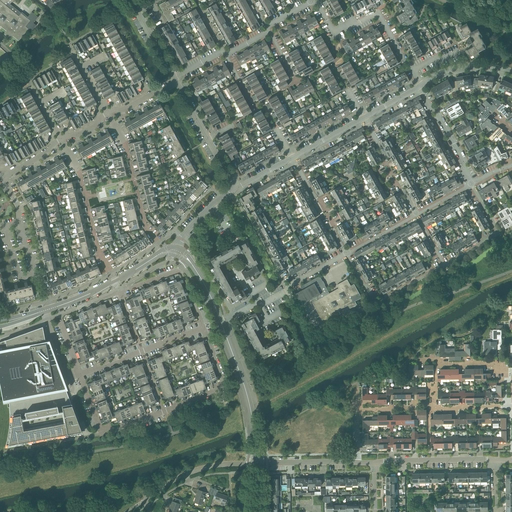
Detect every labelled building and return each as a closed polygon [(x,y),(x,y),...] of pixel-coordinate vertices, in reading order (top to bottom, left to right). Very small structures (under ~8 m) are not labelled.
[(0,0),(0,23),(2,25),(1,26),(6,31),(4,34),(10,39),(13,36),(19,41),(28,29),(31,32),(36,25),(33,23),(38,17),(32,12),(27,18),(10,4),(10,5),(8,3),(9,2),(6,0),(0,0)] [(56,6),(50,0),(46,0),(44,2),(51,9),(53,7),(54,8),(56,6)] [(169,0),(165,2),(170,12),(175,10),(169,0)] [(175,0),(169,0),(175,10),(180,7),(179,6),(175,0)] [(244,0),(237,4),(239,9),(247,4),(246,2),(248,0),(244,0)] [(366,0),(363,0),(361,1),(368,13),(370,12),(368,8),(371,7),(366,0)] [(373,0),(366,0),(371,7),(373,5),(375,9),(377,8),(373,0)] [(397,6),(400,11),(402,10),(404,13),(397,17),(401,24),(403,24),(406,23),(408,26),(419,20),(416,15),(417,14),(416,14),(414,11),(416,9),(413,4),(412,5),(410,1),(411,0),(392,0),(395,3),(400,0),(401,0),(403,3),(397,6)] [(361,1),(357,4),(361,12),(364,11),(366,14),(368,13),(361,1)] [(165,2),(159,5),(169,22),(174,19),(170,13),(170,12),(165,2)] [(355,2),(350,4),(358,18),(360,17),(358,13),(361,12),(357,4),(355,2)] [(260,12),(261,14),(273,8),(271,3),(262,8),(264,10),(260,12)] [(328,12),(329,14),(341,8),(338,3),(330,8),(331,10),(328,12)] [(208,11),(210,13),(218,9),(215,4),(204,10),(205,12),(208,11)] [(239,9),(242,13),(253,7),(252,5),(249,7),(247,4),(239,9)] [(242,13),(244,18),(252,13),(251,11),(254,9),(253,7),(242,13)] [(273,8),(261,14),(263,16),(266,14),(268,17),(276,12),(273,8)] [(341,8),(329,14),(330,16),(334,14),(335,17),(344,12),(341,8)] [(187,14),(190,18),(198,14),(195,9),(187,14)] [(208,18),(209,20),(220,13),(218,9),(210,13),(211,16),(208,18)] [(213,20),(215,22),(223,18),(220,13),(209,20),(210,22),(213,20)] [(244,18),(247,22),(258,16),(257,14),(254,16),(252,13),(244,18)] [(190,18),(192,23),(201,18),(198,14),(190,18)] [(309,15),(307,16),(314,28),(319,25),(314,17),(311,18),(309,15)] [(247,22),(249,27),(257,22),(256,20),(259,18),(258,16),(247,22)] [(307,21),(305,22),(309,30),(314,28),(307,16),(305,17),(307,21)] [(192,23),(195,27),(203,23),(201,18),(192,23)] [(213,27),(214,29),(226,22),(223,18),(215,22),(216,25),(213,27)] [(300,20),(298,21),(304,33),(309,30),(305,22),(302,24),(300,20)] [(298,26),(295,27),(300,36),(304,33),(298,21),(296,22),(298,26)] [(103,27),(106,32),(115,27),(112,22),(103,27)] [(218,29),(220,31),(228,27),(226,22),(214,29),(215,31),(218,29)] [(257,22),(249,27),(252,32),(263,25),(262,23),(259,25),(257,22)] [(170,23),(160,29),(163,33),(171,29),(173,28),(170,23)] [(195,27),(197,32),(206,27),(203,23),(195,27)] [(485,49),(486,49),(484,44),(485,44),(482,39),(481,39),(479,35),(481,34),(478,29),(472,33),(467,24),(460,28),(461,28),(463,31),(461,33),(464,38),(470,34),(472,37),(467,40),(469,45),(471,44),(473,47),(466,51),(470,58),(472,59),(475,57),(477,60),(488,54),(485,49)] [(291,25),(289,27),(295,38),(300,36),(295,27),(292,29),(291,25)] [(372,26),(370,27),(377,39),(382,36),(377,28),(374,30),(372,26)] [(106,32),(108,37),(117,32),(115,27),(106,32)] [(197,32),(200,37),(208,32),(206,27),(197,32)] [(218,36),(219,38),(231,31),(228,27),(220,31),(221,34),(218,36)] [(288,31),(286,33),(290,41),(295,38),(289,27),(286,28),(288,31)] [(370,32),(367,33),(372,42),(377,39),(370,27),(368,29),(370,32)] [(163,33),(165,38),(173,33),(171,29),(163,33)] [(441,32),(443,34),(449,46),(451,45),(449,41),(452,40),(446,29),(441,32)] [(231,31),(219,38),(220,40),(224,38),(225,40),(233,36),(235,35),(233,30),(231,31)] [(404,38),(405,41),(413,36),(416,35),(413,30),(399,38),(400,40),(404,38)] [(290,41),(286,33),(283,34),(281,31),(279,32),(285,44),(290,41)] [(108,37),(111,41),(120,36),(117,32),(108,37)] [(200,37),(202,41),(211,37),(208,32),(200,37)] [(363,32),(361,33),(367,44),(372,42),(367,33),(365,35),(363,32)] [(443,34),(441,32),(437,35),(443,45),(445,44),(447,47),(449,46),(443,34)] [(165,38),(168,42),(176,38),(173,33),(165,38)] [(361,37),(358,39),(362,47),(367,44),(361,33),(359,34),(361,37)] [(312,41),(315,46),(323,41),(322,38),(325,36),(324,34),(312,41)] [(443,45),(437,35),(432,37),(433,39),(440,51),(442,50),(440,47),(443,45)] [(90,37),(88,38),(93,47),(98,44),(93,36),(90,38),(90,37)] [(111,41),(113,46),(123,41),(120,36),(111,41)] [(233,36),(225,40),(226,43),(223,45),(224,47),(236,41),(233,36)] [(403,45),(404,48),(416,41),(413,36),(405,41),(407,44),(403,45)] [(202,41),(205,46),(213,41),(211,37),(202,41)] [(353,37),(351,38),(358,50),(362,47),(358,39),(355,40),(353,37)] [(86,40),(84,41),(88,49),(93,47),(88,38),(86,39),(86,40)] [(168,42),(170,47),(178,42),(176,38),(168,42)] [(351,42),(348,44),(353,52),(358,50),(351,38),(349,39),(351,42)] [(440,51),(433,39),(428,42),(433,50),(436,49),(438,52),(440,51)] [(263,42),(260,44),(265,52),(269,49),(264,40),(262,41),(263,42)] [(80,42),(78,43),(83,52),(88,49),(84,41),(81,43),(80,42)] [(113,46),(116,51),(125,46),(123,41),(113,46)] [(213,41),(205,46),(208,50),(216,46),(213,41)] [(315,46),(318,50),(329,44),(328,42),(325,44),(323,41),(315,46)] [(348,44),(347,41),(342,43),(349,57),(354,54),(353,52),(348,44)] [(409,48),(410,50),(419,46),(416,41),(404,48),(405,50),(409,48)] [(170,47),(173,52),(181,47),(178,42),(170,47)] [(83,52),(78,43),(76,44),(77,45),(74,47),(78,55),(83,52)] [(257,44),(255,45),(260,55),(261,57),(265,54),(265,52),(260,44),(257,45),(257,44)] [(318,50),(320,55),(329,50),(327,48),(331,46),(329,44),(318,50)] [(379,49),(382,54),(390,49),(389,46),(390,46),(389,44),(379,49)] [(253,48),(250,49),(255,57),(260,55),(255,45),(252,47),(253,48)] [(116,51),(119,56),(128,51),(125,46),(116,51)] [(173,52),(175,56),(184,52),(185,51),(183,46),(181,47),(173,52)] [(408,55),(410,57),(421,50),(419,46),(410,50),(412,53),(408,55)] [(247,50),(245,51),(250,60),(251,62),(256,59),(255,57),(250,49),(248,51),(247,50)] [(286,59),(287,61),(299,54),(297,49),(288,54),(290,57),(286,59)] [(382,54),(385,58),(394,53),(393,51),(392,52),(390,49),(382,54)] [(320,55),(323,60),(335,53),(334,51),(330,53),(329,50),(320,55)] [(421,50),(410,57),(411,59),(414,57),(416,60),(424,55),(421,50)] [(128,51),(119,56),(121,60),(130,55),(128,51)] [(244,53),(241,54),(246,63),(250,60),(245,51),(243,52),(244,53)] [(175,56),(178,61),(186,56),(184,52),(175,56)] [(335,53),(323,60),(326,65),(334,60),(332,57),(336,55),(335,53)] [(385,58),(387,63),(396,59),(394,56),(395,55),(394,53),(385,58)] [(246,63),(241,54),(238,56),(238,55),(235,56),(242,67),(247,64),(246,63)] [(292,61),(293,64),(302,59),(299,54),(287,61),(288,63),(292,61)] [(121,60),(124,65),(133,60),(130,55),(121,60)] [(186,56),(178,61),(180,65),(190,60),(188,55),(186,56)] [(62,62),(60,64),(62,69),(65,67),(76,61),(74,59),(72,60),(71,57),(70,58),(66,60),(65,58),(61,60),(62,62)] [(291,68),(293,70),(305,64),(302,59),(293,64),(295,66),(291,68)] [(396,59),(387,63),(385,64),(388,69),(399,63),(398,61),(397,61),(396,59)] [(124,65),(127,70),(136,65),(133,60),(124,65)] [(270,64),(273,69),(284,63),(283,61),(280,62),(278,60),(270,64)] [(65,67),(67,72),(76,67),(75,64),(77,63),(76,61),(65,67)] [(342,68),(343,71),(351,66),(349,61),(337,68),(338,70),(342,68)] [(223,67),(221,69),(225,77),(230,74),(224,62),(222,64),(223,67)] [(273,69),(275,74),(284,69),(282,66),(285,65),(284,63),(273,69)] [(306,63),(305,64),(293,70),(294,72),(297,70),(299,73),(307,68),(309,67),(306,63)] [(127,70),(129,75),(138,70),(136,65),(127,70)] [(341,75),(342,77),(354,71),(356,70),(353,65),(351,66),(343,71),(345,74),(341,75)] [(90,75),(91,77),(102,71),(99,66),(90,71),(92,74),(90,75)] [(307,68),(299,73),(300,75),(303,73),(305,76),(313,72),(310,66),(309,67),(307,68)] [(67,72),(70,77),(81,71),(80,68),(78,70),(76,67),(67,72)] [(216,67),(214,68),(221,80),(225,77),(221,69),(218,70),(216,67)] [(320,71),(322,76),(334,70),(333,68),(330,70),(328,67),(320,71)] [(214,72),(211,74),(216,82),(221,80),(214,68),(212,69),(214,72)] [(275,74),(278,79),(290,72),(288,70),(285,72),(284,69),(275,74)] [(52,70),(47,73),(52,82),(57,79),(52,70)] [(132,79),(132,80),(141,75),(138,70),(129,75),(132,79)] [(323,82),(325,81),(333,76),(332,74),(335,72),(334,70),(322,76),(320,77),(323,82)] [(70,77),(72,82),(82,76),(80,74),(82,73),(81,71),(70,77)] [(94,78),(96,81),(105,76),(102,71),(91,77),(92,80),(94,78)] [(347,78),(348,80),(357,76),(354,71),(342,77),(344,80),(347,78)] [(207,72),(205,73),(211,85),(212,87),(217,84),(216,82),(211,74),(209,75),(207,72)] [(278,79),(280,83),(289,79),(287,76),(291,74),(290,72),(278,79)] [(404,72),(399,75),(404,83),(406,82),(407,83),(409,81),(404,72)] [(47,73),(42,75),(47,85),(52,82),(47,73)] [(205,78),(202,79),(207,87),(211,85),(205,73),(203,74),(205,78)] [(247,80),(248,83),(257,78),(254,73),(242,80),(243,82),(247,80)] [(42,75),(37,78),(42,87),(47,85),(42,75)] [(132,80),(130,87),(135,96),(140,93),(138,90),(140,88),(142,84),(140,81),(144,79),(141,75),(132,80)] [(399,75),(394,77),(400,87),(402,86),(401,85),(404,83),(399,75)] [(481,86),(485,86),(487,76),(481,76),(481,75),(479,75),(479,77),(479,81),(475,81),(475,88),(480,88),(481,86)] [(72,82),(75,86),(86,80),(85,78),(83,79),(82,76),(72,82)] [(95,85),(96,87),(107,81),(105,76),(96,81),(97,84),(95,85)] [(325,81),(328,86),(339,79),(338,77),(335,79),(333,76),(325,81)] [(357,76),(348,80),(350,83),(347,85),(348,87),(359,81),(357,76)] [(470,76),(463,77),(465,87),(465,90),(475,88),(475,81),(471,81),(470,76)] [(495,91),(497,83),(497,82),(493,81),(494,79),(494,77),(492,77),(487,76),(485,86),(489,87),(489,89),(495,91)] [(197,77),(195,78),(202,90),(207,87),(202,79),(199,81),(197,77)] [(394,77),(390,80),(394,88),(397,87),(398,88),(400,87),(394,77)] [(458,88),(465,87),(463,77),(457,78),(457,84),(454,85),(456,91),(459,90),(458,88)] [(42,87),(37,78),(32,81),(37,90),(42,87)] [(195,83),(192,84),(195,90),(193,91),(197,99),(200,98),(197,93),(202,90),(195,78),(193,79),(195,83)] [(246,87),(247,89),(259,83),(257,78),(248,83),(250,85),(246,87)] [(307,83),(305,84),(309,93),(314,90),(308,78),(305,79),(307,83)] [(280,83),(277,85),(280,90),(288,85),(286,82),(290,81),(289,79),(280,83)] [(325,87),(328,92),(339,86),(337,83),(340,81),(339,79),(328,86),(325,87)] [(75,86),(78,91),(87,86),(85,83),(87,82),(86,80),(75,86)] [(390,80),(385,83),(390,92),(392,91),(392,90),(394,88),(390,80)] [(456,92),(456,91),(454,85),(453,82),(450,83),(448,80),(440,85),(445,93),(448,92),(450,91),(453,89),(455,92),(456,92)] [(499,88),(505,91),(509,83),(502,80),(500,84),(497,83),(495,91),(498,92),(499,88)] [(99,88),(101,90),(110,85),(107,81),(96,87),(97,89),(99,88)] [(226,89),(228,94),(238,88),(237,85),(240,84),(239,81),(226,89)] [(382,82),(379,83),(380,85),(385,94),(388,92),(388,93),(390,92),(385,83),(383,84),(382,82)] [(252,89),(253,92),(262,87),(259,83),(247,89),(249,91),(252,89)] [(301,85),(299,86),(304,95),(309,93),(305,84),(302,86),(301,85)] [(101,90),(104,95),(113,90),(110,85),(101,90)] [(380,85),(375,88),(381,97),(383,96),(382,95),(385,94),(380,85)] [(442,95),(445,93),(440,85),(432,89),(437,98),(440,96),(442,95)] [(78,91),(80,96),(91,90),(90,87),(88,88),(87,86),(78,91)] [(298,88),(295,89),(300,98),(304,95),(299,86),(297,87),(298,88)] [(339,86),(328,92),(331,97),(345,89),(343,87),(340,89),(339,86)] [(130,87),(125,90),(130,99),(135,96),(130,87)] [(252,97),(253,99),(264,92),(262,87),(253,92),(255,95),(252,97)] [(231,98),(233,97),(244,91),(243,89),(240,91),(238,88),(228,94),(231,98)] [(300,98),(295,89),(292,91),(290,88),(288,89),(295,101),(300,98)] [(375,88),(371,91),(375,99),(378,97),(379,99),(381,97),(375,88)] [(80,96),(83,100),(92,95),(91,93),(93,92),(91,90),(80,96)] [(113,90),(104,95),(106,100),(110,98),(111,101),(116,102),(118,101),(120,104),(125,101),(120,92),(114,90),(113,90)] [(120,92),(125,101),(130,99),(125,90),(120,92)] [(233,97),(235,102),(244,98),(242,95),(245,93),(244,91),(233,97)] [(371,91),(366,93),(371,103),(373,101),(373,100),(375,99),(371,91)] [(264,92),(253,99),(254,101),(257,99),(259,102),(267,97),(264,92)] [(21,98),(24,103),(35,96),(33,94),(32,95),(30,93),(21,98)] [(371,103),(366,93),(361,96),(366,104),(369,103),(369,104),(371,103)] [(86,105),(95,100),(92,95),(83,100),(86,105)] [(24,103),(26,107),(35,102),(34,100),(36,98),(35,96),(24,103)] [(266,105),(267,107),(279,100),(276,96),(268,100),(269,103),(266,105)] [(420,96),(413,100),(418,109),(419,111),(423,108),(421,103),(423,102),(420,96)] [(201,105),(202,108),(211,103),(208,99),(202,102),(200,98),(197,99),(200,103),(198,104),(200,106),(201,105)] [(235,102),(238,107),(250,100),(248,98),(245,100),(244,98),(235,102)] [(486,100),(482,104),(492,113),(496,108),(502,102),(497,99),(493,103),(492,102),(490,104),(486,100)] [(86,105),(83,112),(89,122),(93,119),(92,117),(95,116),(94,114),(95,110),(97,109),(96,106),(97,105),(96,103),(95,100),(86,105)] [(238,107),(240,112),(249,107),(247,104),(251,102),(250,100),(238,107)] [(272,107),(273,110),(282,105),(279,100),(267,107),(268,109),(272,107)] [(409,101),(408,102),(413,112),(418,109),(413,100),(410,102),(409,101)] [(451,104),(446,106),(448,109),(447,109),(450,114),(448,115),(451,120),(454,119),(458,117),(458,116),(464,113),(457,100),(451,104)] [(49,110),(50,113),(61,106),(58,101),(49,106),(51,109),(49,110)] [(8,102),(5,103),(11,114),(16,111),(11,103),(9,104),(8,102)] [(26,107),(29,112),(40,106),(39,104),(37,105),(35,102),(26,107)] [(156,102),(154,104),(161,117),(164,115),(166,119),(168,118),(160,104),(158,106),(156,102)] [(403,106),(404,107),(404,106),(408,114),(413,112),(408,102),(406,103),(406,104),(403,106)] [(502,102),(496,108),(503,117),(505,115),(508,119),(511,116),(511,112),(511,114),(509,112),(507,113),(504,108),(508,104),(502,102)] [(4,107),(2,108),(7,117),(11,114),(5,103),(3,105),(4,107)] [(203,111),(204,113),(213,108),(211,103),(202,108),(204,111),(203,111)] [(153,108),(151,110),(156,118),(157,119),(161,117),(154,104),(152,105),(153,108)] [(271,114),(272,116),(286,109),(283,104),(282,105),(273,110),(275,112),(271,114)] [(347,104),(342,107),(347,116),(349,115),(348,114),(351,112),(347,104)] [(478,119),(480,125),(487,118),(492,113),(482,104),(479,108),(482,112),(480,113),(482,115),(478,119)] [(341,105),(336,107),(342,118),(344,116),(345,117),(347,116),(342,107),(341,105)] [(29,112),(31,117),(41,112),(39,109),(41,108),(40,106),(29,112)] [(53,114),(55,116),(64,111),(61,106),(50,113),(51,115),(53,114)] [(402,109),(400,110),(405,119),(410,116),(408,114),(404,106),(404,107),(402,108),(402,109)] [(146,107),(145,108),(152,121),(156,118),(151,110),(149,111),(146,107)] [(249,107),(240,112),(243,117),(255,110),(254,108),(250,110),(249,107)] [(331,110),(332,111),(336,119),(337,121),(340,120),(339,119),(342,118),(336,107),(331,110)] [(145,113),(142,114),(147,123),(152,121),(145,108),(143,109),(145,113)] [(206,115),(208,118),(216,113),(213,108),(204,113),(205,116),(206,115)] [(252,115),(255,120),(263,115),(262,113),(265,111),(264,108),(252,115)] [(277,117),(278,119),(289,114),(286,109),(272,116),(274,118),(277,117)] [(397,111),(394,112),(400,122),(405,119),(400,110),(397,112),(397,111)] [(55,116),(57,121),(67,116),(66,116),(64,111),(55,116)] [(332,111),(327,113),(332,123),(334,122),(334,121),(336,119),(332,111)] [(31,117),(34,121),(45,115),(44,113),(42,114),(41,112),(31,117)] [(83,113),(79,115),(84,124),(89,122),(83,112),(83,113)] [(138,112),(136,113),(143,126),(147,123),(142,114),(140,116),(138,112)] [(393,114),(391,116),(390,116),(394,122),(395,125),(400,122),(394,112),(392,113),(393,114)] [(136,118),(133,119),(138,128),(143,126),(136,113),(134,114),(136,118)] [(208,121),(209,123),(218,118),(216,113),(208,118),(209,120),(208,121)] [(327,113),(322,116),(327,124),(330,123),(330,124),(332,123),(327,113)] [(385,114),(384,115),(389,125),(394,122),(390,116),(391,116),(389,113),(386,115),(385,114)] [(289,114),(278,119),(280,122),(277,124),(278,126),(291,119),(289,114)] [(34,121),(37,126),(46,121),(44,118),(46,117),(45,115),(34,121)] [(74,118),(79,127),(84,124),(79,115),(74,118)] [(255,120),(258,125),(269,118),(268,116),(265,118),(263,115),(255,120)] [(383,117),(380,119),(384,127),(389,125),(384,115),(382,116),(383,117)] [(422,121),(424,126),(433,121),(431,118),(432,117),(431,115),(430,116),(426,118),(422,121)] [(67,116),(57,121),(60,126),(64,124),(65,126),(69,128),(72,126),(74,130),(79,127),(74,118),(67,116)] [(322,116),(318,119),(323,128),(325,127),(324,126),(327,124),(322,116)] [(129,117),(127,118),(134,131),(138,128),(133,119),(131,121),(129,117)] [(134,131),(127,118),(125,119),(127,123),(124,124),(129,133),(134,131)] [(218,118),(209,123),(210,125),(211,124),(215,131),(218,130),(216,126),(221,123),(218,118)] [(258,125),(260,129),(269,125),(267,122),(271,120),(269,118),(258,125)] [(487,125),(494,131),(498,127),(494,124),(495,123),(487,118),(480,125),(482,130),(487,125)] [(318,119),(313,121),(317,130),(320,128),(321,129),(323,128),(318,119)] [(386,130),(384,127),(380,119),(372,123),(373,124),(375,129),(378,127),(380,130),(381,132),(386,130)] [(468,122),(466,119),(461,122),(463,125),(456,129),(460,136),(472,130),(468,122)] [(39,131),(49,126),(46,121),(37,126),(39,131)] [(313,121),(308,124),(313,133),(315,132),(315,131),(317,130),(313,121)] [(423,127),(425,131),(436,125),(436,124),(435,124),(433,121),(424,126),(423,127)] [(303,127),(304,128),(308,135),(311,133),(311,135),(313,133),(308,124),(303,127)] [(161,133),(162,135),(174,129),(173,127),(171,128),(170,125),(162,129),(163,132),(161,133)] [(269,125),(260,129),(263,134),(275,128),(274,126),(270,127),(269,125)] [(425,131),(428,136),(430,135),(436,132),(438,131),(436,127),(437,127),(436,125),(425,131)] [(39,131),(37,139),(42,147),(47,145),(45,141),(48,140),(49,135),(48,133),(51,131),(49,126),(39,131)] [(503,141),(505,139),(508,136),(508,135),(505,133),(506,132),(498,127),(494,131),(488,137),(492,141),(497,136),(503,141)] [(304,128),(299,130),(304,139),(306,137),(307,138),(309,137),(308,135),(304,128)] [(363,128),(356,132),(361,141),(366,138),(364,135),(367,133),(363,128)] [(107,134),(104,135),(109,144),(114,142),(107,129),(105,130),(107,134)] [(165,136),(167,138),(175,134),(173,131),(175,131),(174,129),(162,135),(163,137),(165,136)] [(299,130),(294,133),(300,142),(302,141),(301,140),(304,139),(299,130)] [(352,133),(351,134),(356,143),(361,141),(356,132),(353,134),(352,133)] [(428,142),(430,141),(440,136),(439,134),(438,135),(436,132),(430,135),(428,136),(427,136),(426,137),(428,142)] [(100,133),(98,134),(105,147),(109,144),(104,135),(102,137),(100,133)] [(219,142),(220,144),(230,138),(227,133),(219,138),(220,141),(219,142)] [(300,142),(294,133),(290,136),(294,144),(297,142),(298,144),(300,142)] [(98,139),(96,140),(100,149),(105,147),(98,134),(96,135),(98,139)] [(167,138),(164,140),(165,143),(166,142),(167,144),(179,138),(178,136),(176,137),(175,134),(167,138)] [(346,137),(347,140),(348,139),(351,146),(352,147),(357,145),(356,143),(351,134),(349,135),(350,135),(346,137)] [(476,135),(463,142),(468,151),(478,145),(475,140),(478,139),(476,135)] [(430,141),(433,146),(441,141),(439,138),(440,137),(440,136),(430,141)] [(91,138),(89,139),(96,152),(100,149),(96,140),(93,142),(91,138)] [(170,145),(172,147),(180,143),(178,140),(180,139),(179,138),(167,144),(168,146),(170,145)] [(223,145),(224,148),(233,143),(230,138),(220,144),(222,146),(223,145)] [(379,141),(384,148),(392,143),(394,142),(391,138),(387,140),(385,138),(379,141)] [(37,139),(33,142),(37,150),(42,147),(37,139)] [(89,144),(87,145),(91,154),(96,152),(89,139),(87,140),(89,144)] [(344,140),(342,141),(349,152),(354,150),(352,147),(351,146),(348,139),(347,140),(344,141),(344,140)] [(341,143),(338,145),(344,155),(349,152),(342,141),(341,142),(341,143)] [(433,146),(435,151),(445,145),(444,144),(443,144),(441,141),(433,146)] [(33,142),(28,144),(33,153),(37,150),(33,142)] [(82,143),(80,144),(87,157),(91,154),(87,145),(84,147),(82,143)] [(171,151),(172,153),(184,146),(183,145),(181,145),(180,143),(172,147),(170,148),(172,151),(171,151)] [(225,151),(226,153),(235,148),(233,143),(224,148),(226,150),(225,151)] [(385,152),(385,154),(395,148),(392,143),(384,148),(385,151),(385,152)] [(28,144),(23,147),(28,155),(33,153),(28,144)] [(87,157),(80,144),(78,145),(80,149),(78,150),(82,159),(87,157)] [(275,144),(270,146),(275,156),(278,155),(277,154),(280,152),(275,144)] [(366,152),(369,156),(378,152),(373,144),(368,147),(369,150),(366,152)] [(334,146),(333,146),(339,158),(344,155),(338,145),(335,146),(334,146)] [(438,156),(440,154),(447,151),(446,150),(445,147),(446,147),(445,145),(435,151),(438,156)] [(130,152),(131,154),(144,151),(143,146),(133,148),(134,151),(130,152)] [(184,146),(172,153),(173,155),(174,154),(175,157),(185,152),(183,149),(185,148),(184,146)] [(270,146),(266,149),(270,157),(273,156),(273,157),(275,156),(270,146)] [(332,148),(329,150),(334,160),(339,158),(333,146),(331,147),(332,148)] [(511,157),(509,151),(502,154),(497,146),(493,150),(499,161),(511,157)] [(23,147),(19,149),(23,158),(28,155),(23,147)] [(489,156),(488,157),(484,151),(485,150),(484,147),(477,151),(472,154),(473,157),(472,157),(474,162),(476,161),(479,166),(487,162),(491,160),(489,156)] [(235,148),(226,153),(227,155),(228,154),(231,160),(234,159),(232,156),(238,153),(235,148)] [(389,158),(391,157),(391,156),(398,153),(397,153),(395,148),(385,154),(386,155),(387,155),(389,158)] [(19,149),(14,152),(19,161),(23,158),(19,149)] [(266,149),(261,152),(266,161),(268,160),(267,159),(270,157),(266,149)] [(440,154),(443,159),(452,154),(451,152),(449,149),(446,150),(447,151),(440,154)] [(325,151),(323,152),(330,163),(334,160),(329,150),(325,152),(325,151)] [(391,160),(393,162),(402,156),(400,151),(397,153),(398,153),(391,156),(391,157),(393,159),(391,160)] [(1,152),(0,152),(0,162),(4,164),(7,162),(9,166),(14,163),(9,154),(1,152)] [(9,155),(9,154),(14,163),(19,161),(14,152),(9,155)] [(261,152),(256,154),(261,163),(263,161),(264,162),(266,161),(261,152)] [(319,155),(323,162),(325,166),(330,163),(323,152),(322,153),(319,155)] [(369,156),(372,161),(381,156),(380,154),(379,155),(378,152),(369,156)] [(314,154),(313,155),(318,164),(323,162),(319,155),(318,153),(315,155),(314,154)] [(256,154),(251,157),(257,166),(259,165),(258,164),(261,163),(256,154)] [(444,165),(445,164),(454,159),(452,156),(453,155),(452,154),(443,159),(441,160),(444,165)] [(112,158),(113,163),(123,161),(122,158),(126,157),(126,155),(112,158)] [(132,162),(133,164),(146,160),(145,155),(136,158),(136,161),(132,162)] [(186,155),(176,160),(178,165),(190,158),(189,156),(187,157),(186,155)] [(312,156),(309,158),(313,167),(318,164),(313,155),(311,156),(312,156)] [(381,156),(372,161),(370,162),(373,167),(383,161),(381,158),(382,157),(381,156)] [(395,163),(396,166),(405,161),(402,156),(393,162),(394,164),(395,163)] [(57,157),(55,158),(62,170),(67,168),(62,159),(59,161),(57,157)] [(251,157),(247,160),(251,168),(254,166),(255,167),(257,166),(251,157)] [(56,163),(53,164),(58,173),(62,170),(55,158),(54,159),(56,163)] [(180,166),(182,169),(191,164),(190,161),(191,160),(190,158),(178,165),(179,167),(180,166)] [(313,167),(309,158),(301,162),(304,168),(307,167),(308,170),(313,167)] [(454,159),(445,164),(448,169),(451,167),(452,169),(458,166),(454,159)] [(247,172),(242,162),(237,165),(234,160),(232,161),(236,169),(238,168),(242,173),(244,172),(245,173),(247,172)] [(247,160),(242,162),(247,172),(249,170),(249,169),(251,168),(247,160)] [(405,161),(396,166),(398,168),(397,169),(398,172),(408,166),(405,161)] [(48,162),(47,163),(53,175),(58,173),(53,164),(50,165),(48,162)] [(47,168),(44,169),(49,178),(53,175),(47,163),(45,164),(47,168)] [(182,172),(183,174),(195,167),(194,165),(192,166),(191,164),(182,169),(183,171),(182,172)] [(115,168),(116,173),(126,171),(125,168),(129,167),(128,165),(115,168)] [(148,165),(138,168),(139,171),(135,172),(135,174),(149,170),(148,165)] [(39,167),(38,168),(45,180),(49,178),(44,169),(42,170),(39,167)] [(195,167),(183,174),(184,176),(185,175),(187,178),(196,173),(195,170),(196,169),(195,167)] [(292,167),(285,172),(290,180),(294,177),(293,174),(295,173),(292,167)] [(38,172),(35,174),(40,183),(45,180),(38,168),(36,169),(38,172)] [(363,174),(366,179),(375,173),(374,172),(372,169),(363,174)] [(402,176),(403,178),(412,174),(409,169),(399,174),(401,177),(402,176)] [(31,172),(29,173),(36,185),(40,183),(35,174),(33,175),(31,172)] [(281,172),(279,173),(285,183),(290,180),(285,172),(282,173),(281,172)] [(29,177),(27,179),(31,188),(36,185),(29,173),(27,174),(29,177)] [(84,179),(84,181),(98,178),(96,173),(87,175),(87,178),(84,179)] [(275,177),(276,179),(280,185),(285,183),(279,173),(278,174),(278,175),(275,177)] [(366,179),(368,183),(377,179),(375,175),(376,175),(375,173),(366,179)] [(403,182),(405,184),(416,177),(414,173),(412,174),(403,178),(405,181),(403,182)] [(455,177),(450,180),(455,189),(462,184),(456,173),(453,174),(455,177)] [(497,181),(499,184),(501,187),(503,186),(506,191),(510,189),(508,186),(511,184),(511,179),(509,174),(497,181)] [(310,180),(314,187),(322,182),(320,177),(319,178),(317,179),(315,176),(310,180)] [(22,177),(20,178),(27,191),(32,189),(31,188),(27,179),(24,180),(22,177)] [(407,185),(408,188),(409,188),(415,184),(417,183),(419,182),(416,177),(405,184),(406,186),(407,185)] [(27,191),(20,178),(18,179),(20,183),(17,184),(23,194),(27,191)] [(138,185),(139,187),(152,183),(151,178),(141,181),(142,184),(138,185)] [(273,179),(271,180),(277,190),(282,187),(280,185),(276,179),(274,180),(273,179)] [(369,189),(371,188),(380,183),(380,181),(379,182),(377,179),(368,183),(367,184),(369,189)] [(65,183),(66,189),(76,186),(75,183),(79,182),(79,180),(65,183)] [(197,180),(195,182),(205,191),(207,189),(205,188),(208,186),(201,180),(199,182),(197,180)] [(270,183),(267,184),(272,193),(277,190),(271,180),(269,182),(270,183)] [(450,180),(445,182),(451,192),(452,191),(451,190),(455,189),(450,180)] [(196,185),(194,187),(201,193),(202,191),(204,192),(205,191),(195,182),(194,183),(196,185)] [(315,191),(316,192),(325,187),(322,182),(314,187),(315,190),(315,191)] [(445,182),(441,185),(440,185),(444,192),(445,194),(449,192),(449,193),(451,192),(445,182)] [(295,191),(297,196),(308,190),(304,183),(298,186),(299,189),(295,191)] [(371,188),(374,193),(382,188),(380,185),(381,184),(380,183),(371,188)] [(439,183),(434,186),(439,194),(440,196),(442,194),(441,193),(444,192),(440,185),(441,185),(439,183)] [(494,183),(488,186),(494,198),(498,196),(496,193),(502,190),(501,187),(499,184),(496,185),(494,183)] [(264,184),(262,186),(267,195),(272,193),(267,184),(264,186),(264,184)] [(407,193),(408,194),(418,189),(415,184),(409,188),(408,188),(406,189),(408,192),(407,193)] [(190,188),(188,189),(198,198),(200,197),(199,195),(201,193),(194,187),(193,186),(191,188),(190,188)] [(267,195),(262,186),(259,187),(260,188),(257,190),(262,198),(267,195)] [(325,187),(316,192),(316,194),(317,193),(319,197),(330,191),(327,186),(325,187)] [(332,195),(333,197),(343,191),(340,186),(332,191),(333,194),(332,195)] [(439,194),(434,186),(429,188),(431,191),(429,193),(432,199),(439,194)] [(491,199),(494,198),(488,186),(480,191),(478,191),(483,200),(485,199),(490,197),(491,199)] [(242,203),(243,202),(247,208),(246,209),(248,213),(256,208),(254,204),(253,205),(249,199),(254,197),(254,198),(258,196),(254,187),(250,190),(247,192),(248,194),(240,199),(242,203)] [(140,195),(141,197),(154,193),(153,188),(143,191),(144,194),(140,195)] [(374,193),(376,198),(386,192),(385,191),(384,191),(382,188),(374,193)] [(186,193),(187,195),(194,201),(196,199),(197,200),(198,198),(188,189),(187,191),(188,191),(186,193)] [(410,195),(412,198),(420,194),(418,189),(408,194),(409,196),(410,195)] [(67,193),(69,198),(78,196),(78,193),(82,192),(81,190),(67,193)] [(297,196),(300,201),(311,195),(310,193),(310,194),(308,190),(297,196)] [(336,198),(337,201),(346,196),(343,191),(333,197),(334,199),(336,198)] [(466,191),(458,196),(463,204),(468,202),(470,206),(473,204),(466,191)] [(386,192),(376,198),(379,203),(388,198),(386,194),(387,194),(386,192)] [(392,197),(394,202),(404,197),(403,195),(402,196),(400,192),(392,197)] [(179,194),(178,196),(182,200),(180,202),(187,208),(189,206),(190,207),(191,206),(181,196),(179,194)] [(420,194),(412,198),(416,206),(421,203),(420,200),(423,199),(420,194)] [(183,195),(181,196),(191,206),(193,204),(192,203),(194,201),(187,195),(185,197),(183,195)] [(300,201),(302,205),(304,205),(311,201),(313,200),(311,197),(312,196),(311,195),(300,201)] [(337,204),(338,206),(348,201),(346,196),(337,201),(338,203),(337,204)] [(455,196),(453,197),(459,207),(463,204),(458,196),(455,197),(455,196)] [(394,202),(397,207),(406,202),(404,199),(405,198),(404,197),(394,202)] [(449,201),(450,203),(454,209),(459,207),(453,197),(452,198),(452,199),(449,201)] [(123,201),(124,206),(134,204),(133,201),(137,200),(136,198),(123,201)] [(143,205),(143,207),(157,203),(156,198),(146,201),(147,204),(143,205)] [(70,203),(71,208),(81,206),(80,203),(84,202),(84,200),(70,203)] [(302,205),(300,207),(303,212),(314,205),(313,204),(311,201),(304,205),(302,205)] [(341,208),(342,210),(351,205),(348,201),(338,206),(340,208),(341,208)] [(176,202),(175,204),(184,213),(186,212),(185,210),(187,208),(180,202),(178,204),(176,202)] [(406,202),(397,207),(400,211),(403,210),(404,212),(410,209),(406,202)] [(447,204),(445,205),(450,214),(451,216),(456,213),(455,212),(454,209),(450,203),(447,205),(447,204)] [(32,210),(32,213),(45,209),(44,204),(33,207),(33,210),(32,210)] [(175,208),(173,210),(180,216),(182,214),(183,215),(184,213),(175,204),(173,205),(175,208)] [(314,205),(303,212),(306,216),(316,211),(314,207),(315,207),(314,205)] [(343,213),(344,216),(354,210),(351,205),(342,210),(344,213),(343,213)] [(444,206),(441,208),(446,217),(450,214),(445,205),(444,206)] [(472,212),(474,217),(483,212),(479,205),(473,208),(475,210),(472,212)] [(511,209),(511,207),(511,205),(498,213),(500,216),(502,220),(501,221),(505,227),(508,226),(511,224),(511,213),(510,211),(511,209)] [(125,211),(126,216),(136,214),(135,211),(139,210),(138,208),(125,211)] [(253,215),(255,218),(264,213),(261,208),(251,213),(252,216),(253,215)] [(437,209),(436,210),(441,220),(446,217),(441,208),(438,210),(437,209)] [(356,209),(354,210),(344,216),(345,218),(346,217),(348,220),(358,214),(356,209)] [(72,213),(73,218),(83,216),(82,213),(87,212),(86,210),(72,213)] [(93,217),(93,219),(107,215),(106,210),(96,213),(97,216),(93,217)] [(169,210),(168,211),(178,221),(179,219),(178,218),(180,216),(173,210),(171,212),(169,210)] [(435,212),(431,213),(436,222),(437,224),(442,221),(441,220),(436,210),(434,211),(435,212)] [(168,215),(166,217),(173,223),(175,221),(176,222),(178,221),(168,211),(166,213),(168,215)] [(316,211),(306,216),(308,221),(320,215),(319,213),(318,214),(316,211)] [(387,212),(382,215),(387,224),(387,223),(394,219),(391,214),(389,215),(387,212)] [(474,217),(477,222),(487,216),(486,215),(485,215),(483,212),(474,217)] [(255,221),(256,223),(266,217),(264,213),(255,218),(256,220),(255,221)] [(428,214),(426,215),(432,225),(436,222),(431,213),(428,215),(428,214)] [(36,220),(34,220),(34,222),(48,219),(47,214),(35,217),(36,220)] [(377,218),(378,220),(382,226),(385,225),(385,226),(388,225),(387,223),(387,224),(382,215),(377,218)] [(432,225),(426,215),(425,216),(425,217),(422,219),(427,227),(432,225)] [(477,222),(480,226),(488,222),(487,218),(487,216),(477,222)] [(162,217),(161,219),(171,228),(172,226),(171,225),(173,223),(166,217),(164,219),(162,217)] [(259,224),(260,227),(269,222),(266,217),(256,223),(258,225),(259,224)] [(127,221),(129,226),(138,223),(138,221),(141,220),(141,218),(127,221)] [(321,218),(309,224),(312,229),(323,223),(321,220),(322,219),(321,218)] [(161,222),(159,225),(166,231),(168,228),(169,230),(171,228),(161,219),(159,220),(161,222)] [(75,223),(76,228),(85,226),(85,223),(89,222),(88,220),(75,223)] [(95,227),(96,229),(109,225),(108,220),(98,223),(99,226),(95,227)] [(378,220),(374,222),(379,232),(381,231),(380,230),(383,228),(382,226),(378,220)] [(269,222),(260,227),(262,230),(260,230),(262,232),(271,227),(274,225),(271,221),(269,222)] [(414,222),(412,223),(417,233),(419,235),(424,232),(417,221),(414,223),(414,222)] [(374,222),(369,225),(374,234),(377,232),(377,233),(379,232),(374,222)] [(488,222),(480,226),(482,231),(485,230),(487,232),(493,229),(488,222)] [(317,233),(326,227),(326,226),(325,226),(323,223),(312,229),(315,234),(317,233)] [(337,232),(338,233),(348,228),(345,223),(336,228),(338,231),(337,232)] [(374,234),(369,225),(368,223),(363,226),(366,231),(360,234),(364,239),(374,234)] [(411,225),(408,227),(413,235),(417,233),(412,223),(411,224),(411,225)] [(36,230),(37,232),(50,229),(49,224),(37,227),(38,230),(36,230)] [(166,231),(159,225),(157,227),(155,225),(154,226),(164,236),(165,234),(164,233),(166,231)] [(264,234),(265,237),(274,232),(271,227),(262,232),(263,235),(264,234)] [(320,237),(322,236),(328,232),(326,229),(327,229),(326,227),(317,233),(320,237)] [(340,234),(342,237),(353,232),(350,227),(348,228),(338,233),(339,235),(340,234)] [(404,227),(403,228),(408,238),(413,235),(408,227),(405,228),(404,227)] [(402,230),(398,232),(403,240),(408,238),(403,228),(401,229),(402,230)] [(77,233),(78,238),(88,236),(87,233),(91,232),(91,230),(77,233)] [(98,236),(98,238),(112,235),(110,230),(101,233),(101,236),(98,236)] [(472,230),(467,233),(469,236),(473,244),(476,243),(477,244),(479,243),(478,241),(477,240),(475,236),(473,233),(472,231),(472,230)] [(322,236),(324,241),(334,235),(333,234),(332,234),(330,231),(328,232),(322,236)] [(266,240),(267,242),(277,236),(274,232),(265,237),(267,239),(266,240)] [(353,232),(342,237),(346,245),(352,242),(358,238),(356,236),(355,236),(353,232)] [(395,233),(393,234),(398,243),(403,240),(398,232),(395,234),(395,233)] [(433,237),(436,242),(444,237),(442,232),(433,237)] [(145,236),(142,238),(147,245),(149,244),(150,245),(152,244),(145,233),(143,234),(145,236)] [(39,240),(39,242),(53,239),(51,234),(40,237),(41,240),(39,240)] [(392,235),(389,237),(393,244),(392,244),(394,246),(398,243),(393,234),(392,234),(392,235)] [(324,241),(327,246),(336,241),(334,237),(335,237),(334,235),(324,241)] [(384,236),(383,237),(388,246),(392,244),(393,244),(389,237),(388,235),(385,237),(384,236)] [(138,237),(136,238),(143,250),(145,248),(144,247),(147,245),(142,238),(141,236),(138,238),(138,237)] [(269,243),(271,246),(277,242),(277,243),(279,242),(280,241),(277,236),(267,242),(268,244),(269,243)] [(444,237),(436,242),(440,249),(446,246),(444,244),(448,241),(449,240),(446,236),(444,237)] [(462,239),(459,241),(464,250),(466,248),(467,249),(469,248),(464,238),(463,236),(461,237),(462,239)] [(469,236),(464,238),(469,248),(471,247),(471,246),(473,244),(469,236)] [(381,238),(378,240),(383,249),(388,246),(383,237),(381,237),(381,238)] [(135,240),(132,242),(138,251),(141,249),(142,251),(143,250),(136,238),(134,239),(135,240)] [(79,243),(81,248),(90,246),(90,243),(94,242),(93,240),(79,243)] [(378,240),(368,246),(371,251),(377,249),(378,252),(383,249),(378,240)] [(419,251),(421,250),(430,245),(427,240),(417,246),(419,251)] [(336,241),(327,246),(330,250),(327,252),(328,255),(340,248),(336,241)] [(450,247),(449,249),(452,249),(453,249),(455,252),(456,254),(464,250),(459,241),(451,245),(452,247),(450,246),(450,247)] [(129,243),(128,244),(135,255),(137,254),(136,252),(138,251),(132,242),(130,243),(129,243)] [(228,250),(227,249),(226,250),(219,254),(220,254),(214,258),(213,257),(209,259),(214,267),(212,268),(214,271),(213,272),(217,280),(218,279),(219,282),(221,285),(220,286),(225,293),(226,293),(229,299),(228,299),(230,303),(238,299),(239,301),(243,299),(243,300),(247,298),(242,290),(239,292),(238,291),(237,288),(235,286),(233,287),(230,280),(228,281),(227,278),(225,278),(224,276),(228,274),(224,266),(240,256),(242,255),(241,254),(243,253),(244,257),(243,257),(247,265),(250,264),(251,267),(249,268),(245,270),(244,271),(241,272),(246,280),(250,278),(253,277),(255,279),(258,278),(256,275),(260,273),(256,265),(258,263),(256,260),(257,260),(252,252),(251,253),(248,247),(249,246),(247,242),(239,247),(238,246),(238,245),(237,245),(234,246),(234,245),(233,246),(230,248),(230,249),(228,250)] [(269,251),(270,252),(282,246),(279,242),(277,243),(277,242),(271,246),(268,247),(270,250),(269,251)] [(41,250),(42,252),(55,249),(54,244),(51,245),(42,247),(43,250),(41,250)] [(126,246),(124,247),(130,256),(132,255),(133,256),(135,255),(128,244),(126,245),(126,246)] [(430,245),(421,250),(425,258),(434,253),(430,245)] [(272,253),(274,257),(284,251),(282,246),(270,252),(271,254),(272,253)] [(354,254),(357,259),(364,256),(371,251),(368,246),(354,254)] [(121,248),(119,249),(126,261),(128,259),(127,258),(130,256),(124,247),(121,249),(121,248)] [(118,251),(115,253),(121,262),(123,260),(124,262),(126,261),(119,249),(117,250),(118,251)] [(95,250),(81,253),(81,256),(77,257),(78,259),(93,256),(92,253),(96,252),(95,250)] [(284,251),(274,257),(277,262),(282,258),(285,257),(287,256),(284,251)] [(121,262),(115,253),(113,254),(112,253),(110,255),(118,266),(119,265),(119,263),(121,262)] [(318,254),(312,256),(317,265),(325,261),(322,255),(319,257),(318,254)] [(312,256),(308,259),(313,269),(316,268),(315,266),(317,265),(312,256)] [(355,260),(358,265),(366,261),(364,256),(357,259),(355,260)] [(282,258),(277,262),(281,270),(287,267),(282,258)] [(308,259),(303,262),(308,270),(311,269),(311,270),(313,269),(308,259)] [(358,269),(359,271),(369,265),(366,261),(358,265),(359,268),(358,269)] [(92,265),(93,267),(96,275),(99,274),(99,276),(101,275),(96,262),(94,263),(95,264),(92,265)] [(303,262),(298,264),(304,274),(306,273),(306,272),(308,270),(303,262)] [(422,262),(417,264),(422,273),(429,269),(426,263),(423,265),(422,262)] [(298,264),(294,267),(299,275),(301,274),(302,275),(304,274),(298,264)] [(417,264),(412,267),(418,277),(420,276),(419,274),(422,273),(417,264)] [(89,265),(87,266),(92,279),(94,278),(93,276),(96,275),(93,267),(90,268),(89,265)] [(362,272),(363,275),(372,270),(369,265),(359,271),(360,273),(362,272)] [(86,270),(83,271),(87,279),(89,278),(90,280),(92,279),(87,266),(85,267),(86,270)] [(299,275),(294,267),(289,270),(291,273),(288,274),(291,280),(299,275)] [(412,267),(407,270),(412,278),(415,277),(415,278),(418,277),(412,267)] [(79,269),(77,270),(83,283),(85,282),(84,280),(87,279),(83,271),(80,272),(79,269)] [(77,274),(74,275),(77,283),(80,282),(81,284),(83,283),(77,270),(75,271),(77,274)] [(372,270),(363,275),(367,282),(377,277),(376,275),(375,274),(374,275),(372,270)] [(407,270),(403,272),(408,282),(410,281),(410,280),(412,278),(407,270)] [(403,272),(398,275),(403,284),(405,282),(406,283),(408,282),(403,272)] [(70,273),(68,274),(73,287),(75,286),(75,284),(77,283),(74,275),(71,276),(70,273)] [(0,275),(0,285),(9,284),(8,283),(9,283),(9,281),(7,280),(6,280),(6,278),(7,276),(7,274),(6,275),(6,274),(0,275)] [(67,278),(64,279),(68,287),(70,286),(71,288),(73,287),(68,274),(66,275),(67,278)] [(398,275),(393,278),(399,287),(401,286),(400,285),(403,284),(398,275)] [(302,305),(311,300),(321,294),(320,293),(324,291),(325,292),(328,290),(320,276),(301,287),(303,290),(296,294),(302,305)] [(60,277),(59,278),(64,291),(66,290),(65,288),(68,287),(64,279),(62,280),(60,277)] [(58,282),(55,283),(58,291),(61,290),(62,292),(64,291),(59,278),(57,279),(58,282)] [(393,278),(389,280),(393,289),(396,287),(397,289),(399,287),(393,278)] [(31,280),(30,280),(35,299),(40,298),(36,282),(35,282),(34,280),(33,279),(31,279),(31,280)] [(174,283),(168,285),(170,290),(172,289),(174,293),(179,292),(175,282),(177,282),(176,279),(173,280),(174,283)] [(311,300),(313,303),(317,310),(318,309),(319,312),(318,313),(320,316),(317,318),(321,325),(327,321),(329,325),(336,321),(334,317),(341,314),(338,309),(341,308),(342,309),(348,305),(350,309),(357,305),(355,301),(362,298),(354,284),(351,286),(347,279),(337,285),(339,288),(330,293),(328,290),(325,292),(324,291),(320,293),(321,294),(311,300)] [(21,282),(20,283),(25,302),(35,299),(30,280),(28,280),(27,282),(24,283),(24,282),(23,281),(21,282)] [(160,283),(157,284),(160,294),(164,292),(165,292),(161,283),(163,282),(162,280),(159,281),(160,283)] [(183,280),(177,282),(175,282),(179,292),(184,290),(181,283),(183,282),(183,280)] [(389,280),(384,283),(389,293),(392,291),(391,290),(393,289),(389,280)] [(58,291),(55,283),(52,284),(51,281),(49,282),(54,295),(56,294),(56,292),(58,291)] [(166,281),(163,282),(161,283),(165,292),(164,292),(164,295),(167,294),(166,292),(170,290),(168,285),(166,281)] [(15,289),(12,290),(16,304),(25,302),(20,283),(20,282),(18,283),(17,284),(17,285),(14,285),(15,289)] [(151,286),(148,288),(151,297),(155,296),(156,295),(152,286),(154,285),(153,283),(150,284),(151,286)] [(389,293),(384,283),(379,286),(381,289),(378,291),(381,296),(386,293),(387,294),(389,293)] [(9,284),(0,285),(0,307),(0,308),(16,304),(12,290),(9,290),(8,288),(9,288),(10,286),(9,284)] [(157,284),(154,285),(152,286),(156,295),(155,296),(155,298),(158,297),(157,295),(160,294),(157,284)] [(139,291),(140,295),(142,300),(146,299),(147,299),(143,289),(145,289),(144,286),(141,287),(142,290),(139,291)] [(145,289),(143,289),(147,299),(146,299),(146,302),(148,301),(149,304),(150,304),(149,301),(148,298),(151,297),(148,288),(145,289)] [(174,293),(175,297),(176,298),(185,294),(186,296),(188,295),(187,292),(185,293),(184,290),(179,292),(174,293)] [(176,298),(175,297),(173,298),(174,300),(176,299),(177,303),(187,299),(186,296),(185,294),(176,298)] [(130,296),(131,299),(133,298),(136,308),(141,306),(139,302),(142,300),(140,295),(134,298),(133,295),(130,296)] [(129,303),(131,309),(136,308),(133,298),(131,299),(125,301),(126,304),(129,303)] [(178,304),(179,308),(180,309),(189,305),(190,307),(192,306),(191,303),(189,304),(188,301),(178,304)] [(99,306),(96,307),(99,316),(103,315),(104,315),(100,305),(102,305),(101,302),(98,303),(99,306)] [(113,306),(107,308),(109,313),(111,312),(113,316),(118,314),(114,305),(116,305),(115,302),(112,303),(113,306)] [(122,302),(116,305),(114,305),(118,314),(123,313),(120,306),(123,305),(122,302)] [(105,303),(102,305),(100,305),(104,315),(103,315),(103,318),(106,317),(105,314),(109,313),(107,308),(105,303)] [(180,310),(181,313),(186,312),(191,310),(190,307),(189,305),(180,309),(179,308),(177,309),(178,311),(180,310)] [(90,309),(87,310),(90,320),(94,319),(95,318),(91,309),(93,308),(92,306),(89,307),(90,309)] [(131,309),(132,313),(133,314),(142,310),(143,312),(145,311),(144,308),(142,309),(141,306),(136,308),(131,309)] [(96,307),(93,308),(91,309),(95,318),(94,319),(94,321),(97,320),(96,318),(99,316),(96,307)] [(78,314),(79,318),(81,323),(85,322),(86,321),(82,312),(84,311),(83,309),(80,310),(81,312),(78,314)] [(87,310),(84,311),(82,312),(86,321),(85,322),(85,324),(88,323),(87,321),(90,320),(87,310)] [(133,314),(132,313),(130,314),(131,316),(133,315),(135,319),(144,315),(143,312),(142,310),(133,314)] [(191,310),(186,312),(190,321),(191,320),(197,318),(196,316),(193,317),(191,310)] [(183,318),(180,319),(182,324),(188,321),(189,324),(192,323),(191,320),(190,321),(186,312),(181,313),(183,318)] [(113,316),(114,319),(115,321),(124,317),(125,318),(127,318),(126,315),(124,316),(123,313),(118,314),(113,316)] [(266,343),(259,329),(258,327),(256,323),(260,321),(255,313),(251,315),(252,316),(248,318),(249,320),(241,324),(244,328),(248,334),(247,334),(249,338),(248,338),(250,342),(251,341),(255,349),(255,348),(257,351),(259,350),(263,358),(268,356),(267,355),(273,352),(274,353),(281,349),(281,348),(284,346),(283,344),(291,340),(289,336),(288,336),(285,331),(286,330),(284,326),(275,330),(277,334),(279,334),(282,340),(278,342),(277,341),(269,345),(270,346),(264,349),(262,345),(266,343)] [(115,321),(114,319),(112,320),(113,323),(115,322),(117,325),(126,322),(125,318),(124,317),(115,321)] [(135,320),(137,324),(137,325),(147,321),(147,323),(150,322),(149,319),(146,320),(145,317),(135,320)] [(69,319),(70,322),(72,321),(75,330),(80,329),(78,324),(81,323),(79,318),(73,321),(72,318),(69,319)] [(174,321),(171,322),(175,332),(178,331),(179,330),(175,321),(177,320),(176,318),(173,319),(174,321)] [(180,319),(177,320),(175,321),(179,330),(178,331),(179,333),(181,332),(180,330),(184,328),(182,324),(180,319)] [(68,325),(70,332),(75,330),(72,321),(70,322),(64,324),(65,326),(68,325)] [(138,326),(139,329),(143,328),(148,326),(147,323),(147,321),(137,325),(137,324),(134,324),(135,327),(138,326)] [(165,324),(162,326),(166,335),(169,334),(170,333),(166,324),(168,323),(167,321),(164,322),(165,324)] [(171,322),(168,323),(166,324),(170,333),(169,334),(170,336),(172,335),(171,333),(175,332),(171,322)] [(117,327),(118,330),(119,332),(128,328),(129,329),(131,328),(130,326),(128,327),(127,323),(117,327)] [(156,328),(153,329),(155,334),(156,339),(160,337),(161,337),(157,327),(159,327),(158,324),(155,325),(156,328)] [(147,337),(146,337),(147,340),(149,339),(148,336),(155,334),(153,329),(150,330),(148,326),(143,328),(147,337)] [(162,326),(159,327),(157,327),(161,337),(160,337),(161,340),(163,339),(162,336),(166,335),(162,326)] [(43,327),(0,342),(0,372),(5,400),(9,399),(10,414),(10,427),(6,448),(82,433),(68,396),(63,381),(63,380),(62,379),(56,363),(50,365),(45,341),(43,327)] [(119,333),(120,336),(125,334),(130,333),(129,329),(128,328),(119,332),(118,330),(116,331),(117,334),(119,333)] [(140,340),(146,337),(147,337),(143,328),(139,329),(141,336),(139,337),(140,340)] [(70,332),(72,335),(72,337),(82,333),(82,334),(84,333),(84,331),(81,332),(80,329),(75,330),(70,332)] [(493,342),(485,342),(485,351),(490,351),(490,354),(497,354),(497,350),(502,350),(501,330),(493,330),(493,342)] [(72,337),(72,335),(69,336),(70,339),(73,338),(74,341),(83,338),(82,334),(82,333),(72,337)] [(130,333),(125,334),(129,344),(130,343),(136,341),(135,338),(133,339),(130,333)] [(122,340),(119,342),(121,347),(127,344),(128,347),(131,346),(130,343),(129,344),(125,334),(120,336),(122,340)] [(74,343),(76,346),(76,348),(86,344),(86,345),(89,344),(88,342),(85,343),(84,339),(74,343)] [(113,344),(110,345),(114,354),(117,353),(118,353),(114,343),(116,343),(115,340),(112,341),(113,344)] [(182,343),(179,345),(183,354),(186,353),(187,352),(184,343),(185,342),(184,340),(182,341),(182,343)] [(197,343),(190,346),(192,351),(195,350),(197,354),(201,352),(198,343),(199,342),(198,340),(196,341),(197,343)] [(205,340),(199,342),(198,343),(201,352),(206,350),(204,344),(206,343),(205,340)] [(189,341),(185,342),(184,343),(187,352),(186,353),(187,355),(190,354),(189,352),(192,351),(190,346),(189,341)] [(440,351),(440,357),(449,357),(450,360),(455,360),(455,352),(455,349),(446,349),(445,348),(445,345),(446,345),(441,345),(441,341),(437,342),(437,351),(440,351)] [(119,342),(116,343),(114,343),(118,353),(117,353),(118,356),(120,355),(119,352),(123,351),(121,347),(119,342)] [(173,347),(170,348),(174,357),(177,356),(178,356),(175,346),(176,346),(175,343),(173,344),(173,347)] [(77,349),(78,352),(83,350),(87,349),(86,345),(86,344),(76,348),(76,346),(73,347),(74,350),(77,349)] [(104,347),(101,348),(105,358),(108,357),(109,356),(105,347),(107,346),(106,344),(103,345),(104,347)] [(465,351),(455,352),(455,360),(461,360),(461,357),(470,357),(470,344),(465,344),(465,351)] [(110,345),(107,346),(105,347),(109,356),(108,357),(109,359),(111,358),(110,356),(114,354),(110,345)] [(179,345),(176,346),(175,346),(178,356),(177,356),(178,359),(181,358),(180,355),(183,354),(179,345)] [(95,350),(92,352),(94,357),(95,361),(99,360),(100,360),(97,350),(98,350),(97,347),(94,348),(95,350)] [(161,351),(163,356),(165,361),(168,360),(169,359),(166,350),(167,349),(166,347),(164,348),(164,350),(161,351)] [(101,348),(98,350),(97,350),(100,360),(99,360),(100,362),(102,361),(101,359),(105,358),(101,348)] [(170,348),(167,349),(166,350),(169,359),(168,360),(169,362),(172,361),(171,359),(174,357),(170,348)] [(86,360),(85,360),(86,363),(88,362),(87,359),(94,357),(92,352),(89,353),(87,349),(83,350),(86,360)] [(79,362),(85,360),(86,360),(83,350),(78,352),(80,359),(78,360),(79,362)] [(206,350),(201,352),(197,354),(198,357),(198,358),(208,355),(208,356),(211,355),(210,353),(207,354),(206,350)] [(198,358),(198,357),(195,358),(196,361),(199,360),(200,363),(210,360),(208,356),(208,355),(198,358)] [(153,357),(154,359),(155,359),(159,368),(163,366),(162,362),(165,361),(163,356),(156,358),(155,356),(153,357)] [(151,363),(154,370),(159,368),(155,359),(154,359),(148,361),(149,364),(151,363)] [(201,365),(198,366),(199,369),(202,368),(202,369),(212,366),(212,367),(215,366),(214,363),(211,364),(210,361),(201,365)] [(121,366),(118,367),(122,377),(125,376),(126,375),(123,366),(124,365),(123,363),(121,364),(121,366)] [(136,366),(129,368),(131,373),(134,372),(136,377),(140,375),(137,365),(138,365),(137,363),(135,364),(136,366)] [(144,363),(138,365),(137,365),(140,375),(145,373),(143,366),(145,365),(144,363)] [(128,364),(124,365),(123,366),(126,375),(125,376),(126,378),(129,377),(128,375),(131,373),(129,368),(128,364)] [(421,377),(421,370),(418,370),(418,365),(409,365),(409,375),(418,375),(418,377),(421,377)] [(424,370),(421,370),(421,377),(425,377),(425,375),(434,375),(434,365),(424,365),(424,370)] [(113,369),(109,371),(113,380),(116,379),(117,378),(114,369),(115,368),(114,366),(112,367),(113,369)] [(154,370),(155,373),(156,374),(165,371),(166,372),(168,371),(167,369),(165,369),(163,366),(159,368),(154,370)] [(204,374),(209,372),(213,370),(212,367),(212,366),(202,369),(202,368),(199,369),(200,372),(203,371),(204,374)] [(118,367),(115,368),(114,369),(117,378),(116,379),(117,381),(120,380),(119,378),(122,377),(118,367)] [(100,374),(102,379),(104,384),(107,382),(108,382),(105,372),(106,372),(105,369),(103,370),(104,373),(100,374)] [(450,379),(450,369),(440,370),(441,374),(438,374),(438,382),(441,381),(441,380),(450,379)] [(459,369),(450,369),(450,379),(459,379),(459,381),(462,381),(462,374),(459,374),(459,369)] [(465,374),(462,374),(462,381),(465,381),(465,379),(474,379),(474,369),(465,369),(465,374)] [(483,369),(474,369),(474,379),(483,379),(483,381),(486,381),(486,377),(486,374),(483,374),(483,369)] [(213,370),(209,372),(212,381),(214,381),(219,379),(218,376),(216,377),(213,370)] [(109,371),(106,372),(105,372),(108,382),(107,382),(108,385),(111,384),(110,381),(113,380),(109,371)] [(156,374),(155,373),(153,374),(154,376),(156,376),(157,379),(167,376),(166,372),(165,371),(156,374)] [(206,378),(203,379),(205,384),(211,382),(212,384),(214,383),(214,381),(212,381),(209,372),(204,374),(206,378)] [(136,377),(137,380),(137,381),(147,378),(147,379),(150,378),(149,375),(146,376),(145,373),(140,375),(136,377)] [(158,380),(159,384),(160,385),(169,382),(170,383),(172,382),(171,379),(169,380),(167,377),(158,380)] [(92,379),(93,382),(94,381),(98,391),(102,389),(101,385),(104,384),(102,379),(95,381),(95,378),(92,379)] [(137,381),(137,380),(134,381),(135,383),(138,382),(139,386),(149,382),(147,379),(147,378),(137,381)] [(197,381),(193,383),(197,392),(200,391),(202,390),(198,381),(199,380),(198,378),(196,379),(197,381)] [(203,379),(199,380),(198,381),(202,390),(200,391),(201,393),(204,392),(203,390),(206,389),(205,384),(203,379)] [(90,386),(93,393),(98,391),(94,381),(93,382),(87,384),(88,387),(90,386)] [(188,385),(184,386),(188,395),(191,394),(193,394),(189,384),(190,384),(189,381),(187,382),(188,385)] [(160,386),(161,390),(166,388),(171,386),(170,383),(169,382),(160,385),(159,384),(157,385),(158,387),(160,386)] [(193,383),(190,384),(189,384),(193,394),(191,394),(192,397),(195,396),(194,393),(197,392),(193,383)] [(140,387),(141,391),(141,392),(151,388),(151,390),(154,389),(153,386),(150,387),(149,384),(140,387)] [(179,388),(175,389),(177,394),(179,399),(182,398),(184,397),(180,388),(181,387),(180,385),(178,386),(179,388)] [(490,391),(486,391),(486,398),(486,401),(493,401),(493,398),(502,398),(501,385),(497,385),(496,386),(497,393),(490,393),(490,391)] [(169,397),(168,398),(169,400),(172,399),(171,397),(177,394),(175,389),(172,390),(171,386),(166,388),(169,397)] [(184,386),(181,387),(180,388),(184,397),(182,398),(183,400),(186,399),(185,397),(188,395),(184,386)] [(411,389),(402,389),(402,399),(411,399),(411,394),(414,394),(414,387),(411,387),(411,389)] [(417,387),(414,387),(414,394),(417,394),(417,399),(426,399),(426,389),(417,389),(417,387)] [(142,393),(143,397),(148,395),(152,393),(151,390),(151,388),(141,392),(141,391),(138,392),(139,394),(142,393)] [(162,400),(168,398),(169,397),(166,388),(161,390),(164,396),(161,397),(162,400)] [(372,403),(378,403),(378,395),(368,395),(367,388),(362,388),(363,400),(372,400),(372,403)] [(378,403),(378,404),(387,404),(387,395),(390,395),(390,388),(386,388),(387,394),(378,395),(378,403)] [(393,388),(390,388),(390,395),(393,395),(393,400),(402,399),(402,389),(393,390),(393,388)] [(93,393),(94,396),(95,397),(104,394),(105,395),(107,394),(106,391),(104,392),(102,389),(98,391),(93,393)] [(459,393),(450,393),(450,403),(460,403),(460,399),(462,398),(462,391),(459,391),(459,393)] [(465,391),(462,391),(462,398),(465,398),(465,403),(475,403),(474,393),(465,393),(465,391)] [(483,393),(474,393),(475,403),(484,403),(484,398),(486,398),(486,391),(483,391),(483,393)] [(450,403),(450,393),(441,393),(441,392),(438,392),(438,399),(441,399),(441,403),(450,403)] [(152,393),(148,395),(151,404),(153,404),(158,401),(157,399),(155,400),(152,393)] [(95,397),(94,396),(92,397),(93,399),(95,398),(96,402),(106,398),(105,395),(104,394),(95,397)] [(145,401),(142,402),(144,407),(150,405),(151,407),(153,406),(153,404),(151,404),(148,395),(143,397),(145,401)] [(97,403),(98,407),(99,408),(108,404),(109,406),(111,405),(110,402),(108,403),(106,400),(97,403)] [(136,404),(132,405),(136,415),(139,414),(141,413),(137,404),(138,403),(137,401),(135,402),(136,404)] [(142,402),(138,403),(137,404),(141,413),(139,414),(140,416),(143,415),(142,413),(145,411),(144,407),(142,402)] [(99,409),(100,412),(105,411),(110,409),(109,406),(108,404),(99,408),(98,407),(96,408),(97,410),(99,409)] [(127,408),(123,409),(127,418),(130,417),(132,417),(128,407),(129,407),(128,404),(126,405),(127,408)] [(132,405),(129,407),(128,407),(132,417),(130,417),(131,420),(134,419),(133,416),(136,415),(132,405)] [(118,411),(114,412),(116,417),(118,422),(121,420),(123,420),(119,410),(120,410),(119,407),(117,408),(118,411)] [(109,420),(107,421),(108,423),(111,422),(110,420),(116,417),(114,412),(111,413),(110,409),(105,411),(109,420)] [(123,409),(120,410),(119,410),(123,420),(121,420),(122,423),(125,422),(124,419),(127,418),(123,409)] [(417,420),(414,420),(415,427),(418,427),(418,420),(427,420),(427,410),(417,410),(417,420)] [(101,423),(107,421),(109,420),(105,411),(100,412),(103,419),(100,420),(101,423)] [(434,424),(443,424),(443,414),(433,415),(434,419),(431,419),(431,426),(434,426),(434,424)] [(452,426),(455,426),(455,419),(452,419),(452,414),(443,414),(443,424),(452,424),(452,426)] [(458,424),(467,424),(467,414),(458,414),(458,419),(455,419),(455,426),(458,426),(458,424)] [(476,426),(479,426),(479,419),(476,419),(476,414),(467,414),(467,424),(476,424),(476,426)] [(483,424),(491,423),(491,415),(491,414),(482,414),(482,419),(479,419),(479,426),(483,426),(483,424)] [(387,427),(390,427),(390,420),(387,420),(387,415),(378,415),(378,417),(378,425),(387,425),(387,427)] [(390,420),(390,427),(390,432),(393,432),(393,427),(394,427),(394,425),(402,425),(402,415),(393,415),(393,420),(390,420)] [(412,415),(402,415),(402,425),(411,425),(411,427),(415,427),(414,420),(412,420),(412,415)] [(491,415),(491,423),(501,423),(501,429),(507,429),(506,418),(497,418),(497,415),(491,415)] [(368,426),(378,425),(378,417),(372,417),(372,420),(363,420),(363,432),(368,432),(368,426)] [(502,437),(492,437),(492,446),(498,446),(498,442),(507,442),(507,431),(502,431),(502,437)] [(412,439),(403,439),(403,449),(412,449),(412,439),(415,439),(415,432),(412,432),(412,439)] [(418,432),(415,432),(415,439),(418,439),(418,444),(427,444),(427,434),(418,434),(418,432)] [(373,448),(378,448),(379,448),(378,439),(368,439),(368,433),(363,434),(363,445),(373,445),(373,448)] [(443,448),(443,438),(434,438),(434,436),(431,437),(431,444),(434,444),(434,448),(443,448)] [(452,438),(443,438),(443,448),(453,448),(453,443),(455,443),(455,436),(452,436),(452,438)] [(458,436),(455,436),(455,443),(458,443),(458,448),(468,448),(467,438),(458,438),(458,436)] [(477,438),(467,438),(468,448),(477,448),(477,443),(480,443),(479,436),(476,436),(477,438)] [(483,436),(479,436),(480,443),(482,443),(483,447),(492,447),(492,446),(492,437),(483,438),(483,436)] [(379,448),(378,448),(378,449),(388,449),(388,444),(391,444),(391,437),(387,437),(387,439),(378,439),(379,448)] [(394,437),(391,437),(391,444),(394,444),(394,449),(403,449),(403,439),(394,439),(394,437)] [(272,479),(272,485),(281,485),(281,476),(274,476),(274,479),(272,479)] [(217,493),(216,496),(215,499),(221,502),(221,503),(221,504),(223,505),(225,504),(227,496),(217,493),(218,490),(210,488),(209,490),(217,493)] [(205,492),(198,490),(194,502),(201,505),(205,492)] [(172,501),(168,511),(176,511),(180,504),(181,505),(182,500),(176,498),(174,502),(172,501)]
